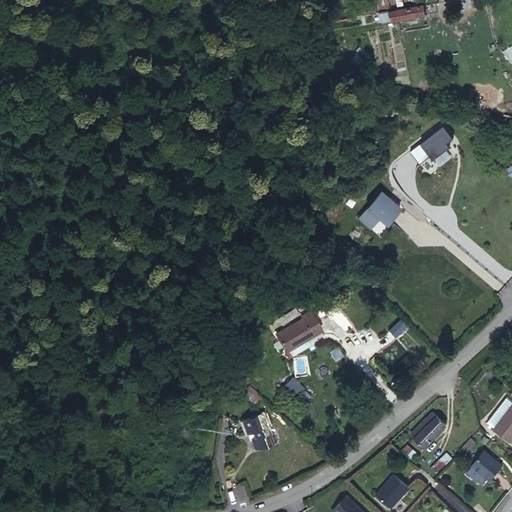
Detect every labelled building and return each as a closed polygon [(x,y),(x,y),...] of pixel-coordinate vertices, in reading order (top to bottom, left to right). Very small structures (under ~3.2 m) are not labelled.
[(420,17),(418,7),(385,11),(387,21),(420,17)] [(373,12),(364,13),(364,19),(369,19),(369,22),(374,21),(373,12)] [(477,105),(480,96),(467,93),(464,102),(477,105)] [(506,103),(480,96),(477,105),(504,112),(506,103)] [(453,136),(443,124),(410,150),(419,163),(431,154),(433,157),(450,144),(447,140),(453,136)] [(389,220),(399,207),(379,190),(370,201),(371,202),(358,217),(370,227),(382,213),(389,220)] [(299,321),(273,339),(284,355),(319,332),(306,313),(298,319),(299,321)] [(399,320),(388,332),(394,337),(405,326),(399,320)] [(292,375),(285,383),(296,393),(303,386),(292,375)] [(511,427),(511,397),(509,395),(487,422),(505,436),(511,427)] [(270,443),(260,409),(241,414),(244,427),(248,426),(251,437),(248,438),(251,449),(270,443)] [(430,409),(422,418),(435,429),(443,421),(430,409)] [(435,429),(422,418),(408,432),(420,443),(435,429)] [(462,432),(451,445),(456,449),(460,445),(459,444),(466,435),(462,432)] [(497,461),(480,447),(467,463),(477,471),(484,477),(497,461)] [(437,469),(449,458),(446,453),(433,465),(437,469)] [(467,463),(462,469),(471,477),(477,471),(467,463)] [(406,479),(390,466),(371,489),(388,501),(406,479)] [(337,491),(324,507),(329,511),(362,511),(360,510),(337,491)]
